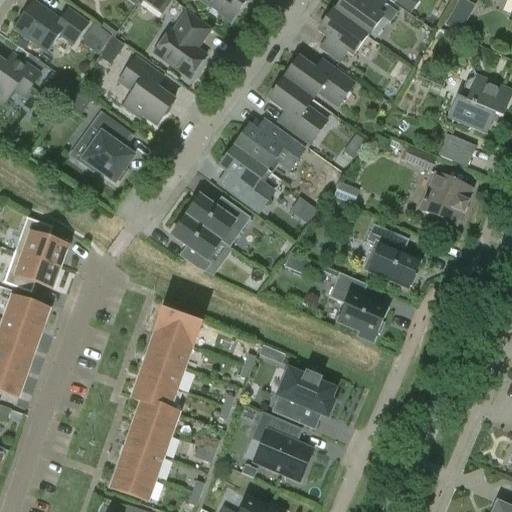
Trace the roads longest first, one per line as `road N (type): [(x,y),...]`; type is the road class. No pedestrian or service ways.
road 1 (tertiary): [(390,511),(511,233)]
road 2 (residential): [(94,279),(9,511)]
road 3 (residential): [(336,511),(432,296)]
road 4 (residential): [(171,184),(299,0)]
